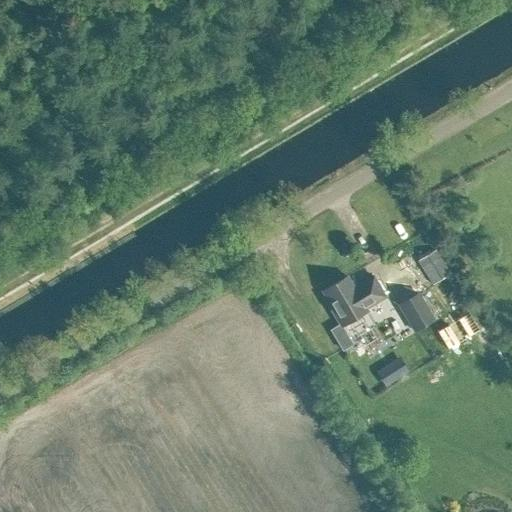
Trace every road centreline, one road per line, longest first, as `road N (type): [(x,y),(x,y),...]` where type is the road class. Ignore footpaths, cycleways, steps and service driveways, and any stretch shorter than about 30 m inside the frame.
road 1 (unclassified): [(0,392),(511,86)]
road 2 (track): [(0,285),(479,0)]
